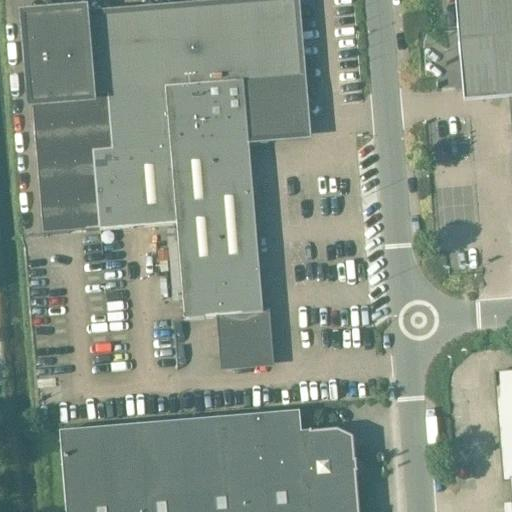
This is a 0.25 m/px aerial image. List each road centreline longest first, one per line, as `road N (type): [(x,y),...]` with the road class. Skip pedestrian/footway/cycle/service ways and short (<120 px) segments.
road 1 (unknown): [(414,361),(310,367),(285,342),(275,187),(283,166),(313,147),(390,110),(474,116),(487,144),(507,310)]
road 2 (unclassified): [(411,319),(378,0)]
road 3 (unclassified): [(426,511),(411,319)]
